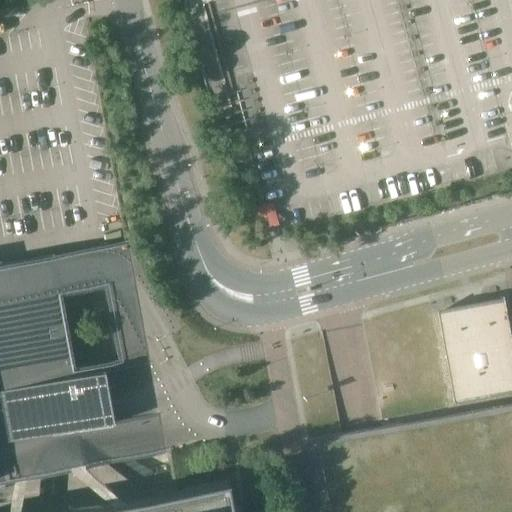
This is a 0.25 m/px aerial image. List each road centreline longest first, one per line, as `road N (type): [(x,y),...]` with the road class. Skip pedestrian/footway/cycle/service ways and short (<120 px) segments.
road 1 (unclassified): [(200,256),(126,0)]
road 2 (unclassified): [(511,216),(259,284)]
road 3 (unclassified): [(266,314),(511,247)]
road 4 (unclassified): [(266,314),(305,511)]
